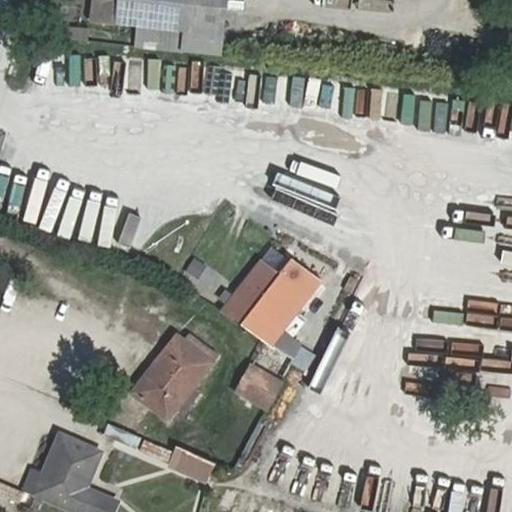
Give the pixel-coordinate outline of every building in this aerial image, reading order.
[(220,0),(119,0),(117,26),(217,36),(220,0)] [(63,65),(130,69),(132,54),(64,49),(63,65)] [(228,122),(228,92),(215,92),(215,122),(228,122)] [(382,152),(397,153),(399,135),(383,134),(382,152)] [(108,166),(113,207),(128,206),(122,164),(108,166)] [(198,235),(219,204),(201,192),(180,223),(198,235)] [(506,195),(484,197),(486,223),(508,221),(506,195)] [(225,310),(243,326),(279,276),(261,261),(225,310)] [(358,287),(348,312),(359,316),(369,291),(358,287)] [(329,352),(351,361),(363,334),(341,324),(329,352)] [(511,338),(501,335),(478,401),(511,413),(511,338)] [(177,339),(135,395),(166,420),(174,410),(181,416),(197,396),(190,389),(216,357),(189,336),(184,343),(177,339)] [(324,359),(312,385),(335,395),(346,368),(324,359)] [(245,366),(229,388),(262,411),(276,387),(245,366)] [(305,403),(271,472),(343,506),(376,436),(305,403)] [(57,433),(27,491),(69,511),(104,511),(110,502),(79,486),(95,452),(57,433)] [(164,457),(168,443),(139,436),(135,451),(164,457)] [(173,444),(163,465),(204,485),(214,464),(173,444)] [(511,511),(511,495),(444,474),(431,511),(511,511)]
